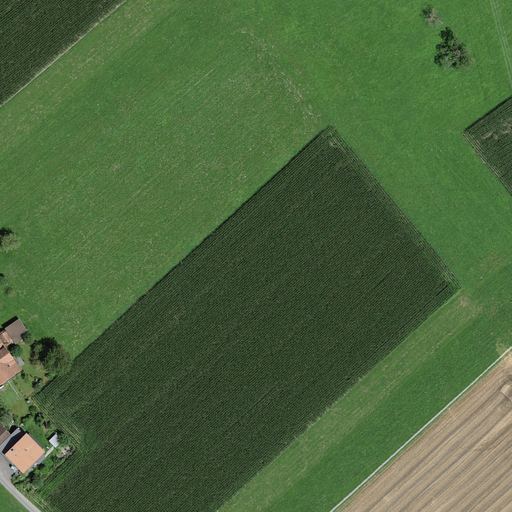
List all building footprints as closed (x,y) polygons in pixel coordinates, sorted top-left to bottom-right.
[(30,334),(19,318),(4,328),(5,329),(0,332),(0,338),(6,346),(13,341),(15,344),(30,334)] [(0,338),(0,383),(21,369),(20,367),(24,364),(17,353),(12,356),(6,346),(0,338)] [(0,444),(11,434),(0,422),(0,444)] [(24,434),(17,427),(11,434),(0,444),(0,451),(3,455),(4,454),(23,473),(45,451),(26,432),(24,434)] [(62,441),(55,433),(48,440),(55,447),(62,441)]
